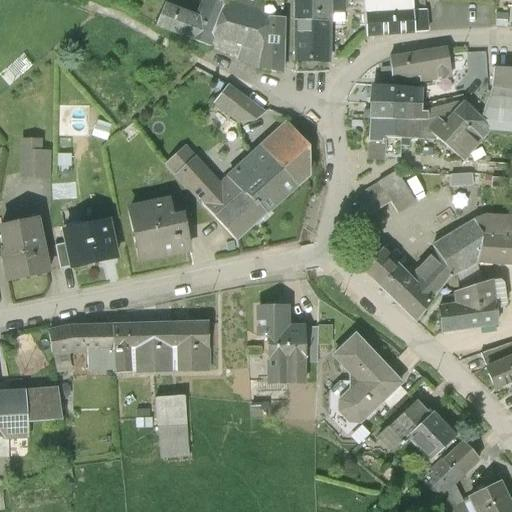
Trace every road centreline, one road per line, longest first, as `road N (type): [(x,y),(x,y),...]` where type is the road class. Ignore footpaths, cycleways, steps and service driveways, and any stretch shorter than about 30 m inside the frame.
road 1 (residential): [(319,253),(331,226),(335,116),(345,74),(394,48),(511,36)]
road 2 (residential): [(0,321),(319,253)]
road 3 (residential): [(319,253),(511,437)]
